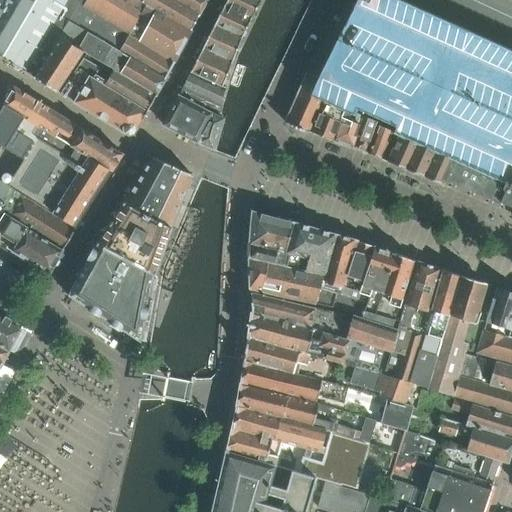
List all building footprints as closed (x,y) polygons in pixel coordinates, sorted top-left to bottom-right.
[(6,0),(7,0),(0,11),(0,56),(32,76),(58,34),(67,19),(68,20),(78,3),(79,0),(6,0)] [(173,63),(191,30),(156,10),(138,0),(79,0),(78,3),(173,63)] [(138,0),(156,10),(191,30),(207,0),(138,0)] [(251,20),(261,0),(227,0),(225,6),(251,20)] [(511,50),(400,0),(356,0),(318,79),(320,80),(313,96),(325,102),(324,105),(346,114),(364,121),(365,118),(380,123),(380,127),(393,132),(399,136),(419,146),(438,155),(456,163),(489,179),(511,188),(511,50)] [(164,80),(173,63),(78,3),(68,20),(164,80)] [(242,39),(251,20),(225,6),(215,26),(242,39)] [(156,95),(164,80),(68,20),(67,19),(58,34),(83,49),(86,51),(104,63),(114,69),(156,95)] [(203,48),(232,63),(242,39),(215,26),(203,48)] [(57,92),(83,49),(58,34),(32,76),(57,92)] [(232,63),(203,48),(191,72),(223,86),(232,63)] [(104,63),(86,51),(60,94),(129,136),(134,134),(142,120),(147,111),(104,85),(106,81),(96,75),(104,63)] [(147,111),(156,95),(114,69),(106,81),(104,85),(147,111)] [(182,89),(219,106),(221,107),(227,88),(191,72),(182,89)] [(313,96),(320,80),(318,79),(306,73),(285,120),(285,123),(311,132),(325,102),(313,96)] [(3,105),(71,146),(81,129),(14,86),(3,105)] [(222,108),(221,107),(219,106),(182,89),(163,125),(197,143),(210,114),(219,117),(222,109),(222,108)] [(112,171),(71,146),(3,105),(0,110),(0,144),(24,160),(9,186),(10,186),(75,228),(112,171)] [(336,142),(336,141),(346,114),(324,105),(311,132),(336,142)] [(219,117),(210,114),(197,143),(215,150),(224,119),(219,117)] [(364,121),(346,114),(336,141),(355,148),(364,121)] [(355,148),(370,154),(380,127),(380,123),(365,118),(364,121),(355,148)] [(370,154),(383,160),(393,132),(380,127),(370,154)] [(71,146),(112,171),(122,155),(81,129),(71,146)] [(427,178),(442,185),(510,213),(511,207),(511,188),(489,179),(456,163),(438,155),(419,146),(399,136),(393,132),(383,160),(408,170),(427,178)] [(192,176),(152,157),(124,201),(171,227),(192,176)] [(0,204),(10,186),(9,186),(0,180),(0,243),(13,252),(18,242),(2,233),(11,219),(0,211),(0,204)] [(63,250),(75,228),(10,186),(0,204),(0,211),(11,219),(63,250)] [(154,274),(171,227),(124,201),(123,201),(95,244),(95,245),(154,274)] [(200,213),(200,207),(195,205),(190,209),(174,246),(175,250),(180,252),(184,249),(200,213)] [(285,253),(294,223),(252,212),(249,244),(285,253)] [(2,233),(18,242),(13,252),(50,273),(63,250),(11,219),(2,233)] [(336,235),(294,223),(285,253),(308,259),(306,271),(324,275),(336,235)] [(357,241),(336,235),(324,275),(320,285),(323,290),(339,295),(340,294),(345,278),(357,241)] [(374,247),(357,241),(345,278),(362,283),(374,247)] [(308,259),(285,253),(249,244),(248,259),(306,271),(308,259)] [(154,274),(95,245),(82,269),(67,295),(141,341),(154,274)] [(363,312),(362,316),(362,318),(392,327),(404,294),(414,260),(374,247),(359,292),(370,295),(367,303),(363,312)] [(334,308),(362,316),(363,312),(367,303),(339,295),(323,290),(320,285),(324,275),(306,271),(249,259),(250,289),(296,299),(320,305),(334,308)] [(372,390),(380,393),(379,397),(387,399),(404,405),(405,403),(406,403),(406,402),(405,401),(411,383),(409,383),(442,270),(417,262),(408,295),(404,294),(393,328),(362,318),(352,315),(347,337),(350,338),(349,341),(350,341),(392,352),(384,375),(377,373),(372,390)] [(428,388),(459,276),(442,270),(409,383),(411,383),(428,388)] [(486,284),(459,276),(428,388),(454,396),(460,374),(467,346),(464,344),(471,321),(475,323),(476,320),(486,284)] [(508,334),(511,321),(511,292),(497,288),(484,327),(508,334)] [(346,340),(349,341),(350,338),(346,337),(348,327),(340,325),(342,315),(250,292),(252,311),(251,315),(346,340)] [(0,312),(0,344),(9,350),(22,326),(0,312)] [(350,341),(349,341),(346,340),(251,315),(249,337),(333,361),(355,367),(350,383),(372,390),(371,390),(372,390),(377,373),(384,375),(392,352),(350,341)] [(511,335),(508,334),(484,327),(478,348),(478,349),(511,360),(511,335)] [(245,358),(244,359),(319,379),(320,375),(329,378),(333,361),(249,337),(248,337),(248,338),(251,339),(250,343),(247,347),(247,350),(248,354),(247,359),(245,358)] [(9,350),(0,344),(0,363),(2,364),(9,350)] [(511,360),(478,349),(478,348),(467,346),(460,374),(511,390),(511,360)] [(319,379),(244,359),(240,384),(315,403),(319,391),(323,392),(322,396),(343,402),(347,387),(319,379)] [(454,396),(461,398),(511,413),(511,390),(460,374),(454,396)] [(355,431),(337,424),(326,421),(330,408),(315,403),(240,384),(237,405),(353,439),(355,431)] [(413,406),(404,405),(387,399),(381,423),(407,429),(413,406)] [(465,425),(511,439),(511,417),(454,399),(451,409),(468,414),(465,425)] [(336,483),(357,489),(370,445),(368,444),(359,441),(353,439),(304,424),(237,405),(231,428),(226,452),(275,466),(292,471),(316,478),(336,484),(336,483)] [(375,421),(366,418),(359,441),(368,444),(375,421)] [(511,443),(511,439),(465,425),(442,418),(438,432),(455,436),(456,433),(470,437),(466,450),(500,460),(506,462),(511,443)] [(500,460),(466,450),(439,441),(417,435),(405,431),(394,466),(400,468),(405,465),(406,463),(411,464),(416,462),(416,460),(434,466),(435,464),(492,482),(500,460)] [(269,485),(275,466),(226,452),(212,511),(305,511),(309,503),(316,478),(292,471),(286,490),(269,485)] [(420,488),(414,507),(427,511),(482,511),(483,509),(484,507),(492,482),(435,464),(434,466),(426,489),(426,490),(420,488)] [(405,484),(389,479),(383,497),(371,493),(364,511),(427,511),(414,507),(410,506),(413,486),(405,484)] [(333,511),(364,511),(369,495),(325,482),(317,507),(333,511)]
